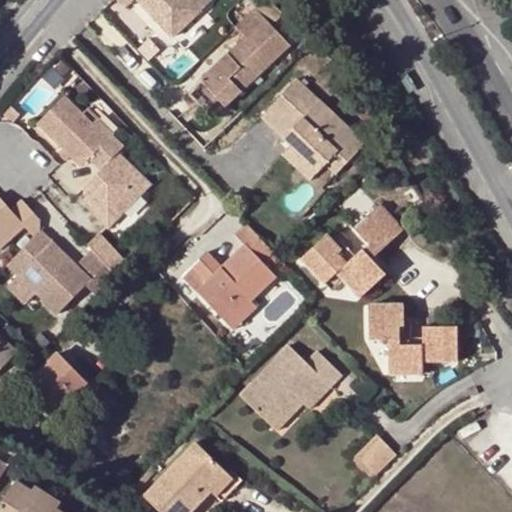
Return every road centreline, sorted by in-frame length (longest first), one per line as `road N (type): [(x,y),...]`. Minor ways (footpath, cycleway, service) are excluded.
road 1 (secondary): [(385,0),(511,213)]
road 2 (secondary): [(511,117),(435,0)]
